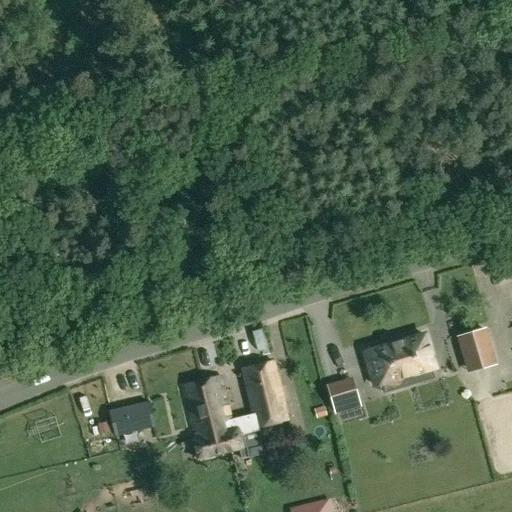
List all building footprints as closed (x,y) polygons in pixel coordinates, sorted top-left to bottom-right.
[(459,337),(469,371),(495,364),(485,329),(459,337)] [(425,334),(365,352),(375,385),(382,383),(385,392),(417,383),(414,373),(435,367),(425,334)] [(262,344),(248,345),(249,361),(263,360),(262,344)] [(257,427),(287,420),(273,362),(242,369),(253,415),(231,420),(220,376),(202,381),(207,402),(204,402),(209,425),(214,424),(217,434),(224,433),(229,451),(247,446),(244,433),(258,430),(257,427)] [(352,379),(329,386),(336,410),(360,404),(352,379)] [(197,459),(229,451),(224,433),(217,434),(214,424),(209,425),(204,402),(207,402),(202,381),(183,386),(196,440),(193,440),(197,459)] [(160,399),(109,411),(115,436),(155,427),(153,418),(164,415),(160,399)] [(97,424),(100,434),(110,432),(108,421),(97,424)] [(315,502),(289,508),(290,511),(328,511),(326,501),(315,503),(315,502)]
